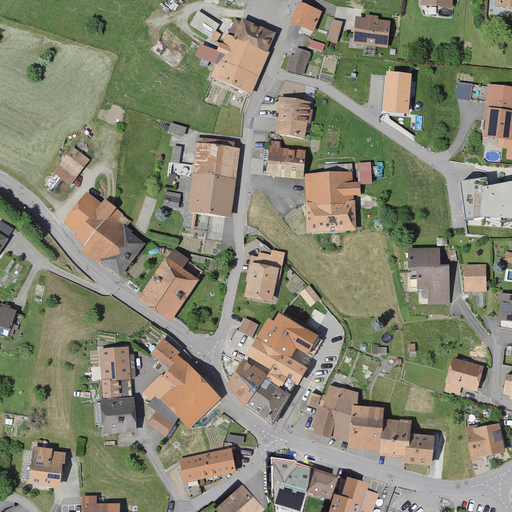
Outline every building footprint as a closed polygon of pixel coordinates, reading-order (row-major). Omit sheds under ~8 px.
[(292,21),(313,30),(320,12),(300,3),(292,21)] [(219,26),(198,12),(190,25),(211,38),(219,26)] [(375,23),(376,19),(368,18),(367,22),(358,21),(355,42),(385,45),(388,25),(375,23)] [(235,20),(229,36),(266,52),(273,35),(243,22),(243,23),(235,20)] [(333,21),(328,40),(336,42),(342,23),(333,21)] [(213,78),(250,94),(256,77),(257,78),(268,54),(266,52),(229,36),(227,36),(223,47),(222,46),(219,53),(217,52),(217,54),(214,61),(219,63),(213,78)] [(214,62),(214,61),(217,54),(201,47),(198,56),(214,62)] [(288,69),(302,73),(308,54),(297,51),(295,58),(292,57),(288,69)] [(412,78),(386,76),(384,117),(410,118),(412,78)] [(457,98),(469,98),(469,82),(457,82),(457,98)] [(511,124),(511,89),(472,85),(470,101),(486,102),(484,118),(488,119),(486,136),(500,138),(499,146),(509,148),(511,124)] [(279,112),(284,113),(280,135),(303,139),(306,124),(309,124),(311,117),(307,117),(309,103),(281,98),(279,112)] [(172,126),(170,131),(183,135),(185,130),(172,126)] [(234,145),(197,140),(196,158),(201,158),(194,214),(225,218),(232,160),(237,161),(239,150),(234,148),(234,145)] [(264,160),(266,160),(265,174),(268,174),(268,175),(303,178),(303,177),(304,177),(305,154),(281,151),(280,143),(270,143),(270,151),(265,151),(264,160)] [(74,151),(55,173),(69,184),(87,161),(74,151)] [(352,164),(326,165),(326,174),(311,175),(312,196),(307,196),(308,207),(309,207),(310,230),(353,228),(352,195),(359,195),(358,185),(371,185),(369,165),(359,165),(360,185),(348,185),(347,174),(352,173),(352,164)] [(511,197),(489,196),(487,180),(459,184),(464,213),(473,212),(474,220),(484,219),(484,217),(511,218),(511,197)] [(115,209),(116,187),(105,187),(105,202),(100,208),(86,197),(67,221),(82,232),(77,238),(86,245),(84,247),(95,255),(120,275),(143,245),(131,235),(133,233),(126,227),(130,223),(115,209)] [(167,193),(164,206),(177,208),(179,195),(167,193)] [(0,247),(5,241),(3,240),(11,228),(0,221),(0,247)] [(430,303),(445,303),(445,277),(449,277),(449,268),(436,268),(436,259),(440,259),(439,250),(409,251),(409,262),(410,262),(410,270),(418,270),(418,277),(410,278),(410,288),(429,287),(430,303)] [(173,251),(143,295),(173,315),(195,283),(185,275),(187,273),(180,268),(185,259),(173,251)] [(273,283),(278,284),(284,254),(272,252),(270,261),(252,257),(247,281),(250,282),(247,296),(251,297),(250,299),(269,303),(273,283)] [(482,288),(483,292),(485,292),(485,267),(465,268),(465,288),(482,288)] [(318,298),(309,286),(303,291),(307,296),(305,297),(311,304),(318,298)] [(501,296),(504,297),(500,328),(511,329),(511,297),(501,296)] [(0,332),(12,336),(14,328),(18,329),(22,315),(8,310),(10,307),(1,304),(0,308),(0,332)] [(258,342),(287,359),(294,346),(314,358),(322,341),(333,347),(338,338),(321,328),(314,336),(298,327),(301,322),(294,318),(291,323),(280,317),(275,323),(270,321),(258,342)] [(257,325),(245,320),(240,331),(251,337),(257,325)] [(163,342),(153,354),(172,369),(165,377),(162,375),(150,386),(186,423),(215,395),(190,370),(174,356),(176,353),(163,342)] [(272,369),(266,378),(289,396),(303,371),(305,372),(306,371),(287,359),(258,342),(250,356),(272,369)] [(373,353),(379,353),(379,355),(386,355),(386,348),(379,348),(379,346),(373,346),(373,353)] [(102,350),(105,402),(122,401),(122,396),(119,397),(118,381),(130,380),(127,349),(102,350)] [(246,405),(266,378),(272,369),(250,356),(230,385),(246,405)] [(482,368),(453,360),(447,382),(476,390),(482,368)] [(511,376),(506,375),(503,393),(511,394),(510,399),(511,399),(511,376)] [(272,424),(289,396),(266,378),(246,405),(272,424)] [(333,428),(339,429),(339,436),(350,438),(353,409),(357,409),(358,394),(348,391),(346,397),(340,396),(340,394),(341,391),(330,388),(331,387),(329,386),(326,398),(323,397),(313,427),(331,434),(333,428)] [(319,409),(322,398),(312,394),(309,406),(319,409)] [(131,400),(122,401),(105,402),(107,432),(133,430),(131,400)] [(379,453),(380,453),(382,423),(383,411),(357,409),(353,409),(350,438),(349,447),(362,448),(362,446),(379,447),(379,453)] [(149,424),(166,435),(173,425),(156,414),(149,424)] [(408,456),(410,436),(411,422),(401,421),(400,425),(382,423),(380,453),(406,456),(408,456)] [(482,458),(481,455),(502,451),(498,427),(478,431),(477,428),(466,431),(472,460),(482,458)] [(408,456),(406,456),(405,461),(429,464),(432,439),(410,436),(408,456)] [(31,483),(58,486),(60,463),(64,464),(66,454),(46,451),(47,443),(37,442),(31,483)] [(191,500),(202,494),(199,478),(233,471),(229,451),(182,460),(183,463),(178,471),(186,477),(187,480),(185,480),(191,500)] [(300,510),(311,476),(303,473),(305,469),(293,465),(275,462),(275,487),(277,503),(286,506),(288,502),(301,505),(300,510)] [(336,478),(314,471),(308,491),(330,498),(336,478)] [(364,490),(365,485),(350,481),(349,483),(341,481),(331,511),(357,511),(358,509),(367,511),(371,511),(378,494),(364,490)] [(219,510),(220,511),(257,511),(261,509),(243,489),(219,510)] [(96,498),(83,498),(83,511),(117,511),(117,506),(96,506),(96,498)]
